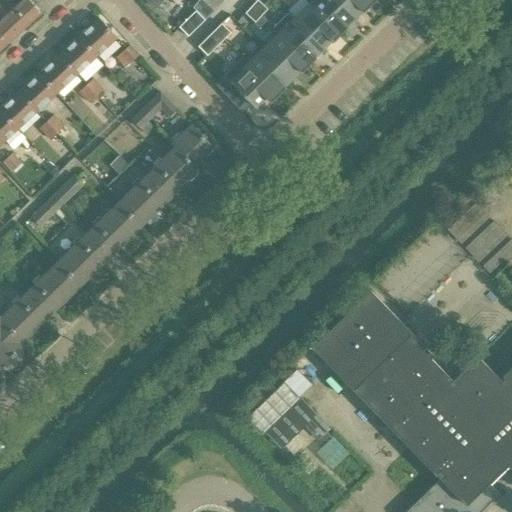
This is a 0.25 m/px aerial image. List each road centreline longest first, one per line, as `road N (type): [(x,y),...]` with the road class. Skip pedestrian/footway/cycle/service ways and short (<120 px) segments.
road 1 (residential): [(0,409),(257,153)]
road 2 (residential): [(257,153),(420,0)]
road 3 (residential): [(257,153),(114,0)]
